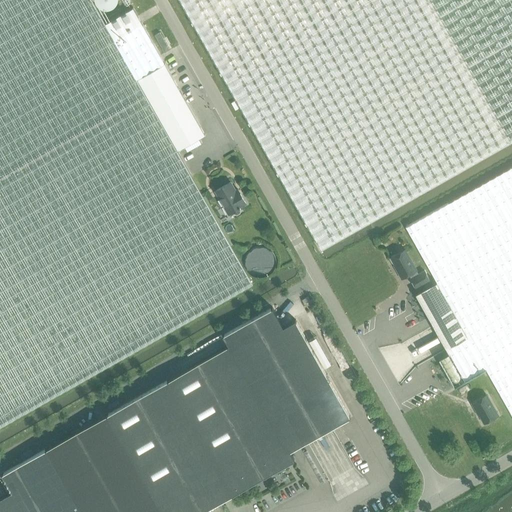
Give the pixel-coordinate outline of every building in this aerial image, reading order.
[(177,150),(114,40),(91,0),(0,0),(0,425),(252,283),(177,150)] [(511,0),(181,0),(321,247),(324,246),(326,244),(344,235),(356,229),(511,140),(511,0)] [(142,24),(114,40),(177,150),(205,134),(142,24)] [(437,281),(486,368),(511,414),(511,166),(406,226),(437,281)] [(235,191),(230,182),(215,190),(229,214),(243,205),(243,204),(245,203),(238,189),(235,191)] [(402,278),(416,270),(404,249),(391,257),(402,278)] [(428,281),(422,271),(408,279),(414,289),(428,281)] [(464,380),(486,368),(437,281),(416,293),(464,380)] [(12,490),(0,496),(0,509),(1,511),(226,511),(220,500),(294,459),(289,450),(350,416),(295,319),(283,326),(272,306),(222,335),(228,345),(45,448),(2,472),(12,490)] [(461,394),(470,389),(468,384),(458,389),(461,394)] [(484,423),(498,415),(486,394),(472,402),(484,423)]
